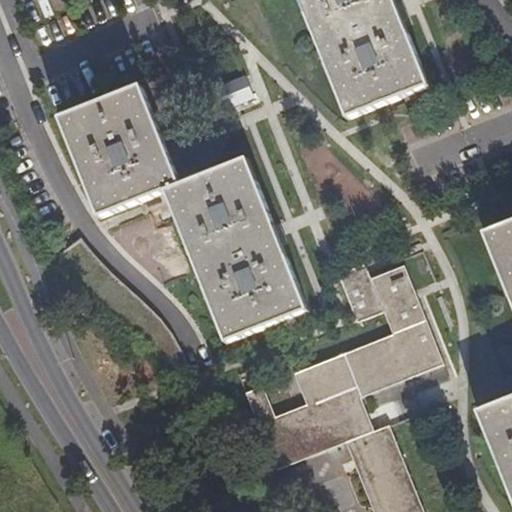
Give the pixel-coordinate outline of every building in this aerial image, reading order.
[(303,0),(349,117),(429,86),(395,0),(303,0)] [(216,88),(225,111),(257,99),(247,76),(216,88)] [(168,189),(180,184),(141,84),(61,116),(100,216),(168,189)] [(180,184),(168,189),(227,341),(307,310),(247,158),(180,184)] [(511,300),(511,222),(486,233),(511,300)] [(273,416),(261,385),(246,391),(277,471),(348,443),(374,511),(426,511),(393,425),(376,431),(363,398),(446,366),(406,265),(373,278),(394,332),(294,372),(305,403),(273,416)] [(511,397),(478,411),(511,495),(511,397)]
